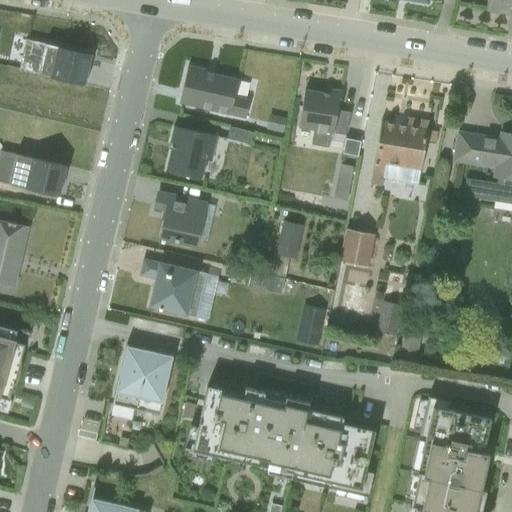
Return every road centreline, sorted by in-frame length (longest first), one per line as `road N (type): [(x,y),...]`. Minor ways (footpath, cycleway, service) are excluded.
road 1 (residential): [(49,447),(154,1)]
road 2 (residential): [(511,59),(154,1)]
